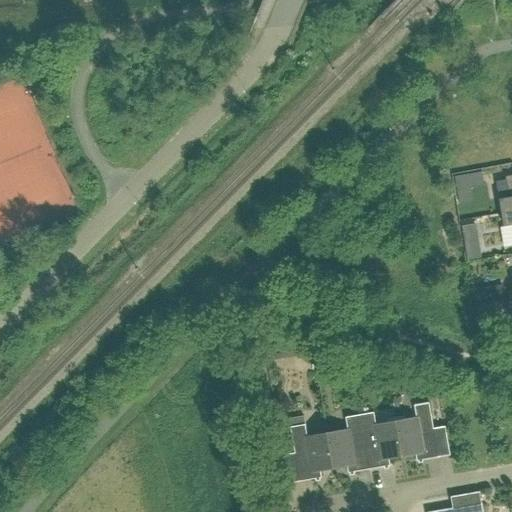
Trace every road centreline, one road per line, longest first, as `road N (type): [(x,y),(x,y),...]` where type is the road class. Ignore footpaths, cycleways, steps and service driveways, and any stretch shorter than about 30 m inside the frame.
road 1 (residential): [(25,511),(237,285),(455,73),(486,49),(511,45)]
road 2 (unclassified): [(0,327),(240,84),(291,0)]
